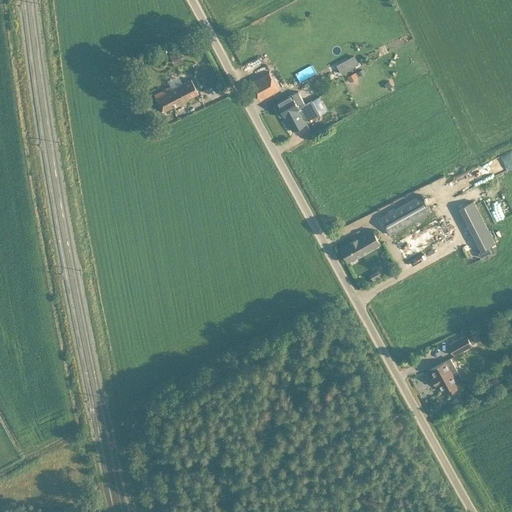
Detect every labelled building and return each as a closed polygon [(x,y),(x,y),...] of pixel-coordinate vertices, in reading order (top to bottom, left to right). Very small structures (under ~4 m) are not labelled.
[(180,50),(169,55),(172,63),(183,57),(180,50)] [(265,63),(246,73),(256,92),(260,99),(285,86),(278,73),(272,76),(265,63)] [(369,70),(354,79),(358,85),(372,76),(369,70)] [(198,93),(191,79),(171,89),(170,86),(154,95),(163,111),(198,93)] [(298,91),(278,103),(293,130),(315,118),(320,115),(314,104),(312,99),(305,103),(298,91)] [(421,194),(380,217),(391,235),(392,234),(431,212),(421,194)] [(431,212),(392,234),(406,261),(447,238),(432,212),(431,212)] [(487,227),(474,234),(482,251),(496,244),(487,227)] [(348,260),(380,243),(372,230),(341,247),(348,260)] [(382,281),(390,273),(385,269),(378,277),(382,281)] [(472,345),(466,334),(449,344),(454,355),(472,345)] [(445,389),(448,393),(457,388),(454,384),(462,380),(450,358),(430,369),(434,377),(432,378),(436,384),(438,383),(442,391),(445,389)]
